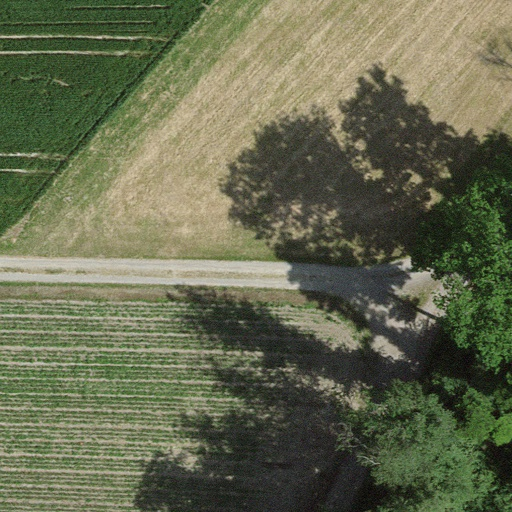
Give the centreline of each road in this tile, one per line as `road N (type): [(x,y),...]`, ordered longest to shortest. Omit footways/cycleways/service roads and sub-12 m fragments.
road 1 (track): [(417,304),(315,278),(0,265)]
road 2 (track): [(511,189),(417,304),(303,492),(301,511)]
